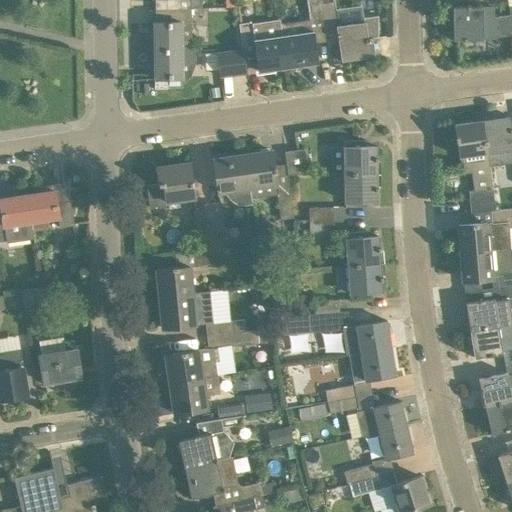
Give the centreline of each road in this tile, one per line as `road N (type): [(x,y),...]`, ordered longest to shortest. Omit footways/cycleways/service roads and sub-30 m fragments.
road 1 (residential): [(470,511),(452,466),(415,272),(407,93)]
road 2 (residential): [(105,135),(407,93)]
road 3 (residential): [(113,414),(105,135)]
road 4 (residential): [(105,135),(102,0)]
